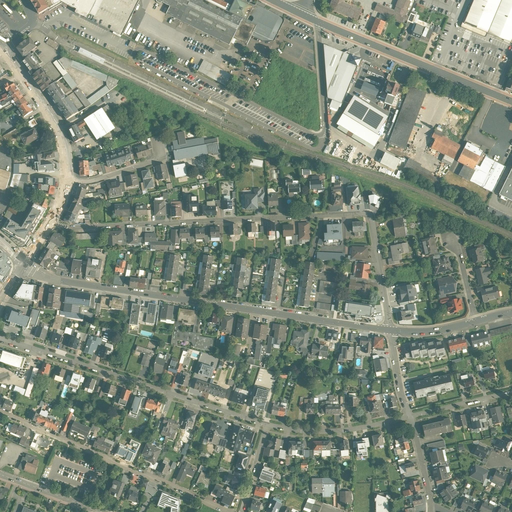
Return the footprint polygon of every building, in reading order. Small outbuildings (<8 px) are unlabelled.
[(43,0),(30,0),(39,15),(49,9),(43,0)] [(43,0),(49,9),(63,0),(43,0)] [(138,0),(119,0),(116,9),(111,18),(75,0),(70,0),(69,2),(66,1),(64,0),(63,0),(66,4),(80,11),(78,15),(122,36),(138,0)] [(75,0),(111,18),(116,9),(119,0),(75,0)] [(254,7),(239,0),(234,0),(229,12),(203,0),(156,0),(170,7),(166,14),(229,46),(233,38),(242,20),(246,21),(246,22),(246,21),(253,8),(254,7)] [(340,3),(332,0),(329,8),(329,9),(357,20),(361,12),(340,3)] [(405,0),(401,0),(398,8),(402,9),(400,13),(405,15),(411,2),(405,0)] [(511,0),(474,0),(464,24),(511,43),(511,0)] [(400,13),(377,4),(374,11),(402,23),(405,15),(400,13)] [(281,19),(261,10),(258,11),(253,8),(246,21),(249,22),(249,21),(252,22),(251,24),(256,26),(252,35),(263,41),(271,40),(271,39),(274,41),(277,35),(283,23),(281,19)] [(411,13),(407,22),(413,24),(417,16),(411,13)] [(384,23),(376,19),(371,32),(379,35),(380,32),(381,32),(384,26),(383,26),(384,23)] [(246,21),(242,20),(233,38),(247,45),(252,35),(256,26),(251,24),(252,22),(249,21),(249,22),(246,21),(246,22),(246,21)] [(417,20),(411,35),(420,38),(422,34),(424,28),(426,24),(417,20)] [(433,31),(424,28),(422,34),(430,38),(433,31)] [(37,47),(30,38),(29,39),(26,41),(26,40),(19,46),(20,46),(16,49),(16,48),(16,49),(19,53),(22,56),(23,58),(24,57),(23,55),(28,51),(30,52),(32,50),(32,51),(36,47),(37,48),(37,47)] [(57,43),(52,40),(48,45),(53,48),(57,43)] [(348,51),(343,53),(323,45),(327,98),(342,104),(357,67),(349,63),(352,56),(350,55),(348,51)] [(104,64),(107,59),(81,48),(79,53),(104,64)] [(34,53),(31,55),(30,52),(28,51),(23,55),(24,57),(25,57),(26,59),(22,62),(30,72),(28,73),(32,77),(42,69),(38,63),(41,61),(34,53)] [(360,60),(352,56),(349,63),(357,67),(360,60)] [(73,61),(63,58),(58,61),(65,71),(70,66),(71,66),(73,61)] [(57,60),(53,63),(63,77),(68,74),(65,71),(58,61),(57,60)] [(226,85),(232,74),(203,60),(198,71),(226,85)] [(108,77),(73,61),(71,66),(70,66),(106,82),(108,77)] [(54,84),(42,69),(32,77),(43,92),(46,90),(54,84)] [(77,86),(68,74),(63,77),(72,90),(77,86)] [(118,81),(108,77),(106,82),(106,86),(110,91),(118,85),(116,84),(118,81)] [(54,84),(46,90),(54,102),(65,94),(56,82),(54,84)] [(378,97),(381,88),(365,82),(361,90),(378,97)] [(4,86),(3,86),(4,88),(7,92),(8,92),(8,91),(15,87),(13,83),(8,85),(7,84),(4,86)] [(399,87),(391,84),(391,86),(388,93),(387,95),(395,98),(399,87)] [(87,100),(91,105),(110,91),(106,86),(87,100)] [(19,92),(15,87),(8,91),(8,92),(10,95),(7,95),(5,96),(7,99),(19,92)] [(410,88),(389,144),(400,148),(422,92),(410,88)] [(87,100),(79,89),(74,92),(86,108),(91,105),(87,100)] [(23,98),(19,92),(7,99),(1,103),(3,106),(7,104),(13,100),(15,102),(23,98)] [(395,98),(387,95),(384,103),(392,106),(395,98)] [(26,103),(23,98),(15,102),(17,105),(16,105),(18,108),(26,103)] [(78,113),(69,99),(58,107),(67,120),(78,113)] [(385,121),(351,100),(343,114),(377,135),(385,121)] [(26,103),(18,108),(19,110),(18,111),(21,115),(22,114),(24,117),(32,112),(26,103)] [(106,115),(111,112),(107,105),(102,109),(106,115)] [(106,115),(102,109),(93,115),(104,131),(106,134),(113,130),(115,129),(106,115)] [(123,129),(111,112),(106,115),(115,129),(113,130),(116,134),(123,129)] [(377,135),(343,114),(337,124),(374,147),(380,137),(377,135)] [(93,115),(77,125),(79,128),(86,124),(95,136),(104,131),(93,115)] [(34,119),(27,123),(30,128),(37,124),(34,119)] [(483,121),(480,128),(501,138),(508,122),(503,119),(499,128),(483,121)] [(72,128),(68,129),(73,138),(74,137),(82,134),(79,128),(77,125),(72,128)] [(17,128),(1,137),(6,142),(20,134),(17,128)] [(34,129),(27,133),(26,132),(20,135),(25,145),(39,138),(36,133),(38,132),(36,129),(35,130),(34,129)] [(436,129),(431,138),(435,140),(437,136),(442,138),(444,134),(436,129)] [(104,131),(95,136),(97,140),(106,134),(104,131)] [(204,138),(186,141),(185,136),(184,132),(177,134),(179,141),(172,142),(173,146),(172,147),(175,161),(179,160),(201,156),(208,155),(206,145),(205,145),(204,141),(204,138)] [(82,134),(74,137),(77,142),(84,138),(82,134)] [(442,138),(437,136),(435,140),(433,145),(431,148),(444,155),(454,160),(460,147),(442,138)] [(217,139),(204,141),(205,145),(206,145),(208,155),(213,154),(213,156),(220,154),(217,139)] [(480,150),(467,143),(457,162),(467,167),(472,169),(472,170),(473,171),(474,170),(483,153),(482,153),(479,151),(480,150)] [(147,146),(136,149),(139,159),(150,155),(148,150),(147,146)] [(128,149),(124,151),(110,156),(110,155),(105,157),(107,163),(108,168),(116,165),(116,166),(125,163),(124,162),(132,160),(131,155),(128,149)] [(505,167),(485,157),(486,155),(483,153),(474,170),(475,171),(470,181),(477,185),(478,184),(483,187),(483,188),(492,193),(505,167)] [(44,154),(35,156),(36,159),(36,163),(40,162),(40,158),(45,157),(44,154)] [(399,162),(384,154),(380,162),(395,170),(399,162)] [(454,160),(444,155),(441,161),(450,166),(454,160)] [(431,173),(409,161),(404,170),(439,188),(442,181),(430,175),(431,173)] [(54,164),(40,165),(40,162),(36,163),(35,163),(36,171),(38,171),(38,172),(47,171),(47,173),(55,172),(54,164)] [(96,165),(88,168),(88,171),(93,170),(93,171),(98,170),(99,173),(102,172),(100,164),(96,165)] [(165,165),(156,167),(159,180),(168,179),(165,165)] [(180,166),(174,167),(176,178),(186,176),(184,165),(180,166)] [(472,169),(467,167),(462,177),(470,181),(475,171),(474,170),(473,171),(472,170),(472,169)] [(511,168),(499,195),(511,201),(511,168)] [(10,173),(0,169),(0,186),(6,188),(10,177),(10,173)] [(152,178),(151,178),(149,171),(142,172),(144,183),(145,188),(154,187),(152,178)] [(22,175),(13,174),(13,177),(10,187),(17,189),(22,175)] [(28,175),(22,174),(19,182),(27,183),(28,175)] [(136,175),(126,177),(127,183),(128,187),(138,185),(136,175)] [(55,179),(38,178),(38,184),(46,186),(55,187),(55,179)] [(119,181),(108,184),(110,194),(113,193),(114,196),(121,195),(121,193),(119,184),(119,181)] [(312,182),(310,183),(310,189),(313,189),(313,191),(317,191),(317,189),(322,189),(322,188),(322,182),(320,182),(312,182)] [(293,186),(288,186),(288,193),(293,193),(294,194),(297,194),(297,193),(300,192),(300,185),(293,186)] [(55,187),(46,186),(45,191),(45,193),(53,194),(55,187)] [(87,190),(79,188),(76,197),(83,199),(85,195),(87,190)] [(358,196),(357,188),(347,189),(349,206),(361,204),(360,198),(360,196),(358,196)] [(257,195),(257,202),(264,202),(264,193),(261,193),(260,190),(254,190),(254,195),(257,195)] [(276,194),(268,195),(268,206),(269,206),(270,207),(272,207),(273,206),(277,206),(277,205),(277,198),(277,195),(276,194)] [(257,195),(254,195),(245,196),(245,200),(241,200),(242,209),(246,209),(246,210),(258,209),(257,202),(257,195)] [(378,209),(383,200),(379,198),(374,195),(368,196),(369,205),(374,204),(376,205),(374,207),(378,209)] [(43,198),(42,198),(40,202),(32,198),(30,202),(34,204),(47,209),(50,201),(48,200),(49,199),(44,197),(43,198)] [(83,199),(76,197),(72,205),(80,208),(81,206),(83,199)] [(187,198),(187,213),(192,212),(192,211),(198,210),(198,217),(207,216),(207,207),(199,208),(198,197),(187,198)] [(332,198),(333,206),(342,205),(341,197),(335,197),(332,198)] [(163,201),(155,202),(155,208),(156,215),(165,215),(165,210),(163,210),(163,201)] [(231,201),(223,201),(223,210),(232,210),(231,201)] [(47,209),(34,204),(27,216),(39,223),(47,209)] [(128,206),(118,206),(118,209),(115,209),(116,216),(124,215),(124,217),(129,217),(128,204),(128,206)] [(80,208),(72,205),(68,212),(77,215),(80,210),(81,208),(80,208)] [(147,206),(136,207),(136,217),(141,216),(147,216),(147,211),(147,206)] [(180,206),(171,206),(171,209),(172,217),(181,217),(180,210),(180,206)] [(216,207),(207,207),(207,216),(216,215),(216,207)] [(77,215),(68,212),(64,221),(70,225),(71,222),(74,224),(76,220),(78,216),(77,215)] [(27,216),(21,226),(18,231),(27,237),(30,232),(32,233),(39,223),(27,216)] [(21,226),(8,219),(2,230),(26,244),(29,238),(27,237),(18,231),(21,226)] [(362,223),(352,224),(352,226),(353,232),(363,232),(362,223)] [(403,223),(394,224),(396,234),(404,233),(403,223)] [(309,224),(299,224),(299,235),(300,240),(301,240),(305,240),(305,237),(308,236),(308,232),(309,232),(309,224)] [(237,225),(229,225),(230,236),(237,235),(237,234),(237,228),(237,225)] [(293,226),(283,226),(284,236),(291,236),(293,236),(293,226)] [(327,230),(327,232),(327,234),(326,235),(325,234),(325,241),(342,241),(341,226),(327,226),(327,230)] [(215,228),(210,229),(211,238),(219,237),(220,237),(219,235),(219,227),(215,227),(215,228)] [(200,229),(195,229),(195,239),(200,238),(200,240),(204,240),(205,240),(204,236),(204,230),(200,230),(200,229)] [(180,231),(171,230),(171,241),(179,241),(180,241),(180,238),(180,231)] [(189,230),(180,230),(180,231),(180,238),(187,238),(189,238),(189,237),(189,230)] [(138,231),(129,231),(129,240),(133,240),(133,244),(138,244),(138,238),(138,231)] [(122,232),(108,233),(109,246),(117,246),(116,240),(122,240),(122,236),(122,232)] [(58,235),(55,233),(51,240),(56,244),(60,246),(65,240),(61,237),(62,236),(59,234),(58,235)] [(156,234),(145,234),(145,238),(145,242),(151,242),(150,249),(153,249),(153,247),(156,247),(156,242),(156,234)] [(423,248),(435,245),(433,238),(430,239),(422,241),(423,248)] [(171,241),(171,243),(167,243),(166,250),(175,250),(175,244),(178,244),(179,241),(171,241)] [(55,247),(49,243),(46,248),(51,252),(55,247)] [(406,243),(396,245),(397,247),(395,247),(395,246),(390,246),(391,252),(392,252),(393,259),(393,262),(399,261),(398,254),(408,253),(406,243)] [(435,245),(423,248),(425,256),(433,254),(437,253),(435,245)] [(46,248),(42,254),(48,258),(49,256),(51,257),(53,253),(51,252),(46,248)] [(367,249),(353,248),(352,256),(352,258),(355,258),(366,259),(367,249)] [(475,250),(469,251),(470,254),(471,254),(474,263),(481,261),(480,257),(482,256),(480,249),(475,250)] [(9,261),(0,252),(0,281),(2,282),(11,268),(6,263),(9,261)] [(42,254),(37,263),(47,269),(48,268),(52,261),(48,258),(42,254)] [(180,256),(171,255),(172,255),(171,260),(170,260),(169,262),(178,264),(179,261),(180,256)] [(213,257),(204,256),(205,256),(204,260),(203,260),(203,263),(212,264),(212,262),(213,262),(213,257)] [(440,259),(434,261),(436,271),(443,269),(443,271),(450,270),(447,258),(440,259)] [(94,260),(88,259),(88,265),(87,267),(86,276),(100,278),(102,261),(94,260)] [(247,260),(238,259),(239,259),(238,263),(237,263),(237,266),(245,267),(246,265),(247,260)] [(56,264),(52,261),(48,268),(50,269),(51,267),(54,269),(55,267),(56,264)] [(70,263),(57,261),(56,264),(55,267),(68,270),(69,267),(70,263)] [(78,261),(73,261),(73,265),(72,268),(71,273),(80,275),(80,273),(81,266),(77,265),(78,261)] [(315,264),(306,262),(306,263),(307,263),(306,267),(305,267),(305,270),(313,271),(314,268),(315,264)] [(364,265),(360,264),(360,265),(358,277),(358,278),(367,279),(368,274),(369,274),(370,270),(368,270),(369,266),(364,265)] [(484,268),(476,270),(479,285),(487,283),(486,276),(490,275),(489,269),(484,270),(484,268)] [(176,276),(169,274),(168,279),(167,278),(166,282),(175,283),(176,282),(175,282),(176,280),(177,276),(176,276)] [(135,278),(131,277),(130,281),(129,281),(129,284),(130,284),(130,287),(137,288),(138,280),(135,279),(135,278)] [(442,279),(438,280),(438,281),(439,288),(453,284),(453,283),(451,277),(442,279)] [(140,280),(138,280),(137,288),(144,289),(145,286),(146,286),(146,283),(145,283),(146,280),(142,279),(142,280),(140,280)] [(20,300),(34,302),(36,287),(37,286),(29,285),(29,284),(24,281),(13,298),(19,302),(20,300)] [(209,282),(201,281),(200,285),(199,285),(199,286),(199,288),(208,289),(208,287),(209,287),(209,282)] [(370,286),(361,284),(361,285),(355,284),(350,283),(349,289),(349,288),(360,290),(360,295),(359,295),(359,296),(369,297),(368,297),(370,286)] [(453,284),(439,288),(441,295),(445,294),(455,292),(453,286),(453,284)] [(415,285),(396,289),(397,291),(400,291),(401,295),(416,293),(415,285)] [(44,288),(36,287),(34,300),(42,301),(44,288)] [(497,287),(483,290),(483,287),(477,289),(478,295),(481,294),(483,302),(484,302),(487,302),(488,300),(498,298),(497,293),(498,293),(498,292),(497,287)] [(208,289),(199,288),(198,294),(209,296),(210,290),(208,289)] [(49,294),(47,307),(58,309),(59,301),(60,298),(59,298),(61,291),(50,289),(49,294)] [(242,291),(234,290),(233,294),(232,294),(232,297),(241,298),(241,297),(241,295),(242,291)] [(91,295),(66,291),(63,312),(77,314),(79,305),(84,306),(89,307),(90,307),(91,295)] [(398,300),(399,303),(417,300),(416,293),(401,295),(402,300),(398,300)] [(111,298),(101,296),(100,304),(100,307),(109,308),(111,298)] [(446,297),(439,298),(441,304),(451,301),(450,296),(446,297)] [(124,300),(113,298),(111,308),(122,309),(123,303),(124,300)] [(309,301),(301,300),(301,304),(300,304),(299,307),(308,308),(308,306),(309,306),(309,301)] [(339,300),(337,309),(337,312),(341,313),(344,314),(346,301),(339,300)] [(457,300),(453,301),(453,302),(448,303),(449,307),(447,307),(448,311),(449,310),(450,313),(457,312),(457,310),(462,309),(460,302),(457,300)] [(373,318),(375,306),(346,302),(346,301),(344,314),(355,316),(355,319),(361,319),(361,317),(373,318)] [(148,309),(140,308),(140,312),(147,313),(145,323),(154,324),(157,305),(148,303),(148,309)] [(141,305),(132,304),(130,323),(130,325),(137,326),(140,312),(140,308),(141,305)] [(168,306),(163,305),(161,319),(171,320),(172,315),(173,307),(173,308),(168,307),(168,306)] [(174,322),(171,345),(176,346),(176,341),(175,339),(176,339),(192,341),(193,333),(181,331),(182,324),(195,326),(196,319),(197,312),(179,309),(178,316),(177,323),(174,322)] [(41,312),(33,310),(30,318),(31,319),(29,325),(36,327),(36,326),(38,319),(41,312)] [(19,314),(11,311),(7,321),(28,329),(29,325),(31,319),(30,318),(23,316),(23,314),(19,313),(19,314)] [(408,311),(397,313),(398,321),(406,320),(411,319),(410,311),(408,312),(408,311)] [(60,312),(60,316),(63,317),(82,322),(84,315),(83,315),(77,314),(63,312),(60,312)] [(217,315),(209,314),(208,322),(215,323),(216,323),(216,322),(217,315)] [(57,316),(56,315),(48,340),(51,341),(55,330),(57,331),(58,329),(59,330),(63,317),(60,316),(57,316)] [(233,318),(223,317),(221,330),(226,330),(226,332),(231,332),(233,318)] [(249,321),(239,319),(236,337),(247,339),(249,321)] [(286,326),(274,324),(273,330),(275,330),(274,338),(281,339),(284,340),(286,326)] [(267,327),(255,325),(253,339),(258,339),(262,340),(265,340),(267,327)] [(43,330),(39,328),(36,337),(44,340),(45,336),(46,336),(47,333),(46,333),(47,331),(43,330)] [(51,341),(51,342),(59,345),(60,343),(61,344),(63,338),(62,337),(62,336),(56,334),(57,331),(55,330),(51,341)] [(301,333),(294,332),(293,341),(291,341),(291,345),(290,345),(290,346),(301,347),(301,352),(303,352),(302,355),(307,357),(310,348),(310,345),(307,344),(309,332),(304,331),(303,334),(301,334),(301,333)] [(338,332),(329,331),(328,339),(331,340),(336,341),(338,332)] [(487,335),(487,332),(481,334),(484,345),(489,344),(489,341),(487,335)] [(194,333),(193,333),(192,341),(193,343),(193,344),(193,345),(194,347),(195,348),(196,348),(212,352),(214,339),(199,337),(200,334),(200,333),(198,333),(197,334),(194,333)] [(484,345),(481,334),(476,335),(478,347),(484,345)] [(478,347),(476,335),(470,336),(471,339),(472,345),(473,348),(478,347)] [(94,338),(90,336),(89,340),(85,352),(92,354),(92,355),(94,349),(96,350),(98,345),(97,345),(99,339),(95,337),(94,338)] [(71,337),(70,342),(69,342),(68,344),(69,345),(68,347),(72,349),(76,339),(71,337)] [(383,339),(374,338),(374,340),(374,344),(374,348),(382,348),(383,339)] [(465,340),(464,338),(459,339),(461,351),(467,349),(466,347),(465,340)] [(255,358),(247,357),(246,364),(254,366),(255,360),(265,361),(266,353),(267,346),(262,345),(262,340),(258,339),(255,358)] [(371,340),(360,339),(360,344),(366,345),(365,353),(370,354),(371,344),(371,340)] [(461,351),(459,339),(453,340),(456,352),(461,351)] [(456,352),(453,340),(448,342),(448,344),(450,351),(450,353),(456,352)] [(425,343),(418,345),(417,343),(409,345),(410,348),(412,357),(413,359),(420,357),(421,358),(429,356),(429,358),(437,356),(437,357),(445,356),(442,342),(434,344),(433,342),(426,344),(425,343)] [(153,351),(137,346),(135,351),(141,353),(142,353),(143,354),(144,355),(141,365),(147,367),(151,356),(153,351)] [(318,346),(313,346),(313,348),(312,355),(326,357),(327,348),(322,347),(322,348),(318,347),(318,346)] [(104,348),(104,347),(103,349),(101,357),(102,358),(101,358),(106,360),(106,359),(107,359),(108,356),(110,356),(111,352),(110,352),(111,350),(104,348)] [(349,348),(347,348),(342,347),(341,355),(340,355),(338,362),(344,362),(344,360),(352,361),(354,348),(349,348)] [(25,359),(0,350),(0,362),(22,370),(25,359)] [(164,360),(157,358),(155,364),(155,370),(158,370),(158,373),(162,373),(165,362),(166,361),(164,360)] [(379,360),(373,361),(376,373),(378,372),(378,373),(380,372),(388,371),(385,358),(379,360)] [(179,365),(171,362),(169,367),(168,370),(173,371),(172,373),(177,374),(178,368),(179,365)] [(50,366),(44,364),(41,371),(41,372),(44,373),(48,374),(50,366)] [(211,379),(214,368),(202,364),(198,375),(211,379)] [(39,369),(34,368),(30,382),(34,383),(35,381),(37,376),(39,370),(39,369)] [(66,371),(58,368),(57,372),(55,379),(62,381),(63,380),(66,371)] [(492,369),(483,372),(485,379),(489,378),(494,377),(492,369)] [(74,374),(73,374),(72,377),(69,387),(77,390),(80,382),(81,379),(82,376),(77,375),(74,374)] [(449,375),(438,378),(438,377),(433,378),(434,379),(429,380),(429,379),(424,380),(425,381),(413,384),(414,386),(416,396),(417,398),(428,396),(428,397),(436,395),(435,394),(441,393),(442,394),(445,393),(445,392),(453,390),(449,375)] [(184,376),(182,376),(179,384),(187,387),(188,383),(189,384),(190,381),(189,381),(190,378),(184,376)] [(472,378),(463,380),(465,388),(474,386),(472,378)] [(96,381),(90,379),(88,384),(86,384),(85,388),(86,388),(85,391),(90,393),(91,390),(93,390),(96,381)] [(212,385),(197,381),(194,389),(209,394),(212,385)] [(116,387),(107,385),(104,394),(108,395),(112,396),(114,397),(115,392),(114,392),(116,387)] [(227,390),(212,385),(209,394),(224,399),(227,390)] [(131,392),(123,389),(120,397),(120,399),(127,401),(131,392)] [(268,392),(257,389),(253,403),(256,404),(255,408),(263,410),(268,397),(267,396),(268,392)] [(235,392),(233,396),(232,396),(231,398),(232,399),(231,401),(237,403),(240,395),(238,395),(238,393),(237,393),(235,392)] [(246,396),(242,394),(242,396),(240,395),(237,403),(243,405),(244,403),(245,403),(246,400),(245,400),(246,396)] [(140,405),(142,399),(135,397),(135,399),(133,404),(130,414),(137,416),(140,405)] [(349,398),(348,398),(349,403),(349,407),(357,407),(357,404),(357,401),(357,398),(349,398)] [(388,400),(387,400),(389,409),(396,407),(394,398),(388,400)] [(155,402),(148,399),(146,407),(152,409),(155,402)] [(9,401),(6,400),(3,408),(11,411),(12,409),(14,404),(14,403),(8,402),(9,401)] [(162,404),(155,402),(152,409),(155,410),(154,412),(154,414),(157,415),(158,413),(159,413),(162,404)] [(326,403),(322,403),(322,410),(326,410),(326,406),(333,406),(333,402),(329,402),(326,402),(326,403)] [(284,417),(287,404),(281,403),(280,408),(279,408),(278,416),(284,417)] [(499,407),(490,409),(492,418),(494,425),(503,422),(499,407)] [(34,411),(30,420),(36,422),(39,415),(36,413),(37,412),(34,411)] [(483,411),(477,413),(478,420),(482,419),(485,419),(484,414),(483,411)] [(186,420),(185,423),(188,424),(187,428),(191,429),(196,415),(188,412),(186,420)] [(477,413),(470,414),(470,415),(469,416),(470,419),(471,419),(472,422),(475,421),(478,420),(477,413)] [(39,415),(36,422),(42,425),(43,425),(46,418),(46,416),(43,415),(43,416),(39,415)] [(464,415),(456,417),(457,421),(455,421),(457,427),(458,427),(466,425),(464,415)] [(53,420),(46,418),(43,425),(42,425),(47,427),(49,428),(53,420)] [(171,421),(165,418),(164,421),(163,423),(165,424),(162,431),(167,433),(171,421)] [(444,422),(425,426),(422,427),(423,432),(425,431),(426,436),(447,431),(448,433),(452,432),(449,419),(443,420),(444,422)] [(482,419),(478,420),(480,426),(480,428),(489,426),(489,422),(486,422),(486,423),(483,423),(482,419)] [(56,420),(54,421),(53,420),(49,428),(56,431),(57,427),(58,428),(58,427),(58,426),(59,423),(57,422),(56,420)] [(179,423),(171,420),(171,421),(167,433),(166,437),(168,437),(173,439),(177,428),(179,429),(180,426),(178,425),(179,423)] [(66,421),(61,430),(65,432),(69,422),(66,421)] [(82,426),(74,422),(73,424),(70,432),(71,431),(74,433),(78,435),(77,435),(78,436),(79,435),(86,439),(86,440),(90,431),(91,429),(86,427),(82,426),(83,425),(82,425),(82,426)] [(215,425),(212,424),(211,427),(210,426),(209,428),(211,428),(210,432),(219,435),(221,427),(219,427),(219,425),(215,424),(215,425)] [(26,429),(19,426),(19,427),(14,425),(13,425),(11,431),(10,432),(22,437),(23,437),(26,429)] [(240,428),(236,427),(231,440),(232,440),(230,448),(231,448),(230,450),(234,452),(235,450),(238,451),(242,440),(245,430),(240,429),(240,428)] [(254,433),(245,430),(242,440),(245,441),(245,442),(251,444),(254,433)] [(219,435),(210,432),(209,435),(206,435),(204,440),(207,440),(207,441),(216,444),(219,435)] [(381,435),(372,437),(374,447),(383,445),(383,444),(384,443),(383,439),(382,439),(381,435)] [(406,435),(396,437),(396,440),(399,439),(400,444),(408,442),(406,435)] [(22,437),(19,444),(24,447),(27,440),(27,438),(23,437),(22,437)] [(39,437),(35,444),(47,449),(50,442),(39,437)] [(504,442),(498,440),(497,440),(494,446),(508,452),(510,447),(511,442),(511,440),(506,438),(504,442)] [(104,442),(96,439),(96,441),(94,440),(93,441),(93,442),(95,443),(93,446),(101,450),(104,442)] [(114,443),(105,439),(104,442),(101,450),(109,453),(112,446),(113,446),(114,443)] [(27,440),(24,447),(29,449),(32,442),(27,440)] [(132,441),(130,446),(137,449),(139,445),(132,441)] [(347,441),(340,442),(340,450),(340,451),(341,451),(348,450),(347,441)] [(444,441),(427,445),(428,450),(437,449),(445,447),(444,441)] [(274,450),(270,449),(271,443),(269,442),(268,449),(266,455),(273,457),(273,455),(274,450)] [(296,443),(289,442),(289,444),(288,444),(287,448),(289,448),(289,450),(292,450),(296,450),(296,443)] [(321,442),(313,442),(313,446),(312,446),(312,448),(313,448),(313,451),(322,451),(321,442)] [(330,442),(321,442),(322,451),(330,450),(330,442)] [(361,457),(367,456),(366,447),(366,442),(362,442),(356,443),(357,449),(356,449),(357,454),(360,454),(361,457)] [(408,442),(400,444),(401,449),(402,451),(409,449),(408,442)] [(118,453),(123,455),(125,450),(126,448),(120,445),(117,452),(118,453)] [(156,449),(147,445),(143,454),(151,458),(149,461),(150,462),(154,464),(159,452),(155,451),(156,449)] [(485,449),(478,446),(476,450),(475,451),(474,453),(474,454),(483,459),(485,455),(486,455),(487,455),(488,453),(487,452),(487,450),(485,449)] [(123,455),(118,453),(117,454),(126,459),(126,460),(130,462),(131,461),(132,461),(136,452),(128,449),(127,451),(125,450),(123,455)] [(286,452),(279,450),(279,451),(277,450),(276,455),(273,455),(273,457),(286,459),(286,452)] [(437,452),(430,453),(431,459),(443,456),(441,451),(437,452)] [(26,455),(25,459),(23,458),(20,464),(22,465),(20,470),(25,472),(25,471),(34,474),(34,473),(35,473),(37,468),(36,468),(38,462),(34,460),(35,458),(26,455)] [(240,455),(236,467),(239,468),(242,469),(244,469),(248,457),(245,456),(240,455)] [(443,456),(431,459),(433,464),(440,463),(444,462),(443,456)] [(405,465),(407,473),(415,471),(413,463),(405,465)] [(162,464),(159,472),(166,475),(169,467),(166,466),(162,464)] [(183,466),(182,465),(181,469),(176,480),(183,482),(187,473),(192,476),(194,471),(183,466)] [(488,472),(475,466),(470,477),(483,482),(488,472)] [(439,469),(433,471),(434,476),(446,473),(445,468),(439,469)] [(263,470),(262,470),(262,472),(261,474),(273,479),(274,474),(269,472),(263,470)] [(493,477),(491,482),(496,484),(501,473),(496,471),(493,477)] [(205,474),(201,472),(195,485),(200,487),(201,484),(208,487),(212,477),(205,474)] [(446,473),(434,476),(436,482),(443,480),(447,479),(446,473)] [(507,476),(501,473),(496,484),(502,487),(505,480),(507,476)] [(273,479),(261,474),(260,477),(259,479),(271,483),(273,479)] [(130,477),(124,475),(121,481),(127,484),(130,477)] [(241,479),(233,477),(233,478),(231,484),(231,485),(239,488),(241,479)] [(322,479),(312,479),(312,493),(317,493),(317,492),(322,492),(322,479)] [(333,479),(322,479),(322,492),(322,495),(334,495),(334,484),(334,479),(333,479)] [(125,484),(114,480),(112,485),(113,485),(112,488),(111,488),(109,493),(115,496),(114,497),(115,497),(116,496),(120,498),(125,484)] [(148,482),(142,480),(140,486),(146,488),(147,485),(148,483),(148,482)] [(417,482),(409,484),(411,491),(411,492),(412,492),(420,490),(417,482)] [(154,488),(147,485),(146,488),(145,491),(149,493),(154,488)] [(225,491),(221,489),(221,488),(216,485),(212,494),(223,499),(221,502),(231,506),(235,497),(232,496),(229,494),(230,493),(225,491)] [(450,486),(440,493),(440,494),(440,496),(442,496),(443,498),(453,491),(450,486)] [(235,490),(227,487),(225,491),(230,493),(229,494),(232,496),(235,490)] [(266,490),(256,487),(254,495),(264,498),(266,493),(265,492),(266,490)] [(154,488),(149,493),(152,496),(158,491),(154,488)] [(130,490),(129,490),(126,498),(133,501),(133,500),(138,501),(140,494),(137,493),(130,490)] [(453,491),(443,498),(444,499),(444,501),(445,502),(446,502),(446,503),(457,496),(453,491)] [(341,492),(340,492),(340,496),(340,505),(351,505),(351,492),(341,492)] [(169,496),(162,493),(157,506),(165,509),(166,506),(172,508),(171,511),(179,511),(180,505),(182,505),(182,501),(179,500),(169,496)] [(389,511),(388,500),(388,499),(385,498),(377,495),(375,498),(375,502),(375,511),(389,511)] [(417,495),(412,496),(412,498),(414,506),(423,504),(421,496),(417,497),(417,495)] [(470,500),(465,498),(460,509),(465,511),(470,500)] [(475,503),(470,500),(465,511),(466,511),(470,511),(472,508),(475,503)] [(261,504),(252,501),(250,509),(259,511),(261,504)] [(280,504),(272,501),(267,511),(269,511),(278,511),(280,504)] [(313,504),(307,502),(304,508),(311,510),(313,504)] [(484,511),(488,504),(483,502),(483,503),(479,511),(478,511),(484,511)]
